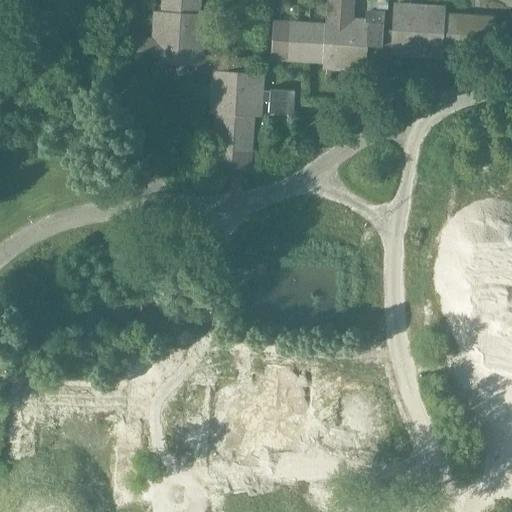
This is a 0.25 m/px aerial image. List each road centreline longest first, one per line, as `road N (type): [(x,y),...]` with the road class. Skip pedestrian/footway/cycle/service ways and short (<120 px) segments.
road 1 (residential): [(398,350),(446,511)]
road 2 (residential): [(169,472),(156,436),(156,404),(205,336)]
